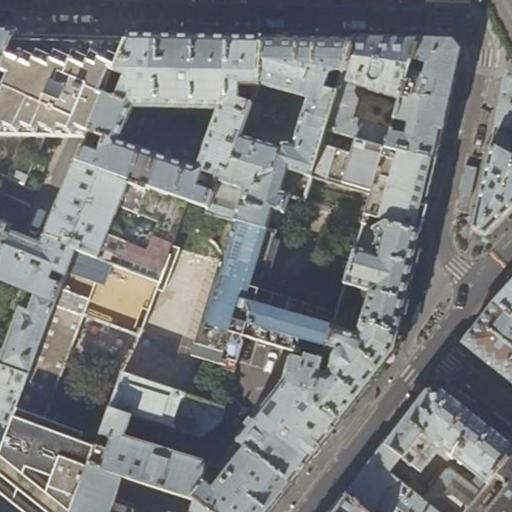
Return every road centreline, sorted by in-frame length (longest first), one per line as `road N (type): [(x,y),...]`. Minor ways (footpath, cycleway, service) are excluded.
road 1 (residential): [(479,289),(441,243),(482,56),(460,20),(0,7)]
road 2 (residential): [(304,511),(479,289)]
